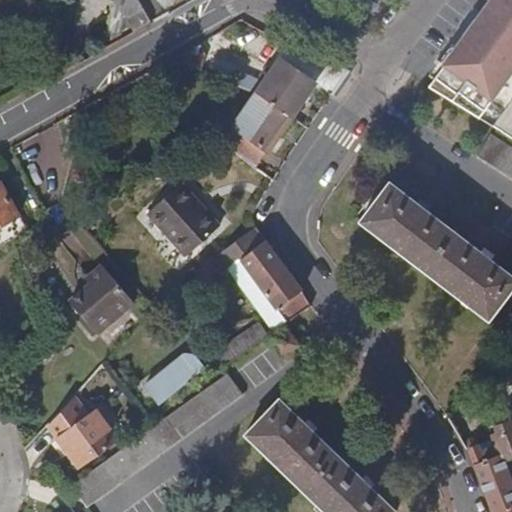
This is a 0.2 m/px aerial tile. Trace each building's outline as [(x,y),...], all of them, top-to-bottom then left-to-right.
[(114,0),(115,0),(104,41),(105,42),(107,42),(111,38),(120,0),(114,0)] [(511,0),(492,0),(483,13),(457,47),(458,48),(429,87),(434,90),(463,108),(511,138),(511,0)] [(218,49),(211,35),(181,51),(207,66),(218,49)] [(263,83),(255,93),(290,117),(313,85),(328,96),(345,71),(290,46),(268,75),(264,73),(260,78),(264,81),(263,83)] [(240,70),(233,81),(255,93),(263,83),(240,70)] [(265,152),(290,117),(255,93),(230,127),(233,128),(224,141),(252,165),(263,151),(265,152)] [(511,178),(511,147),(485,130),(470,150),(511,178)] [(72,155),(66,173),(87,180),(94,162),(72,155)] [(178,183),(144,212),(182,257),(216,226),(178,183)] [(489,321),(511,291),(511,277),(392,184),(361,222),(489,321)] [(0,186),(0,224),(16,217),(0,186)] [(264,242),(233,264),(240,274),(245,271),(252,279),(247,283),(258,297),(263,293),(274,309),(276,308),(285,321),(309,304),(293,279),(264,242)] [(90,282),(70,300),(98,332),(134,300),(102,263),(86,278),(90,282)] [(208,357),(217,368),(260,338),(251,326),(208,357)] [(280,334),(264,344),(276,362),(292,351),(280,334)] [(177,390),(180,394),(191,386),(187,381),(204,369),(194,356),(182,353),(141,386),(156,405),(177,390)] [(224,378),(69,491),(84,511),(238,398),(224,378)] [(73,395),(49,422),(60,438),(65,434),(75,450),(70,453),(80,468),(118,438),(97,409),(90,414),(87,409),(84,411),(73,395)] [(392,511),(393,511),(277,400),(243,435),(317,506),(323,511),(392,511)] [(494,511),(507,511),(511,510),(511,479),(505,462),(511,459),(511,420),(498,426),(500,434),(495,437),(498,446),(482,452),(480,446),(470,450),(494,511)]
